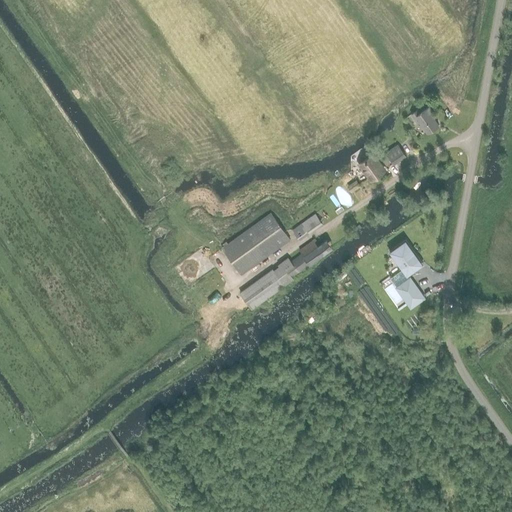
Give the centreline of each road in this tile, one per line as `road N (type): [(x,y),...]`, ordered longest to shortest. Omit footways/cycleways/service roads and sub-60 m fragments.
road 1 (unclassified): [(511,441),(451,344),(449,292),(476,131)]
road 2 (unclassified): [(476,131),(501,0)]
